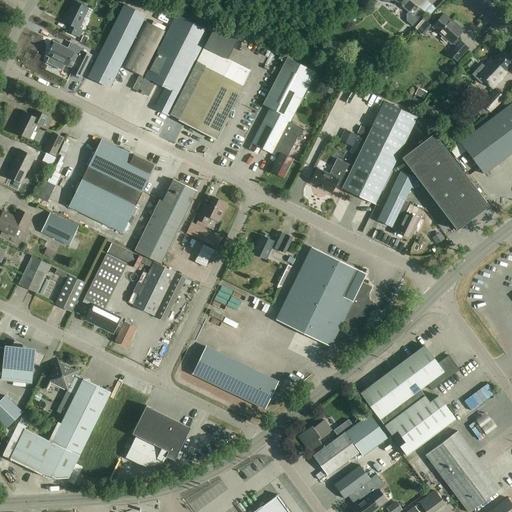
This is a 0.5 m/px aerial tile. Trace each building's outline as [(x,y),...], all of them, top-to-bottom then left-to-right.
[(382,0),(385,3),(392,2),(394,0),(408,12),(406,14),(407,21),(413,26),(425,13),(419,8),(425,1),(424,0),(382,0)] [(82,30),(81,30),(83,26),(80,25),(88,8),(74,1),(64,22),(71,25),(68,32),(79,37),(82,30)] [(125,5),(89,76),(110,87),(146,15),(125,5)] [(176,14),(145,77),(144,80),(139,77),(133,89),(138,91),(149,97),(155,85),(149,82),(151,80),(165,87),(155,108),(169,116),(180,94),(213,25),(185,11),(182,17),(176,14)] [(459,42),(456,39),(463,31),(444,14),(432,27),(451,44),(452,43),(456,46),(449,54),(457,61),(469,48),(460,41),(459,42)] [(143,77),(165,32),(145,22),(123,67),(143,77)] [(216,24),(170,115),(179,119),(178,120),(216,139),(251,70),(228,59),(240,36),(216,24)] [(85,45),(89,38),(84,36),(80,43),(85,45)] [(54,42),(47,56),(50,58),(48,63),(63,70),(65,65),(74,69),(72,73),(81,77),(92,54),(83,50),(80,55),(75,53),(75,52),(54,42)] [(503,53),(500,50),(492,59),(490,57),(475,73),(492,89),(502,78),(502,77),(506,73),(504,71),(511,62),(511,60),(511,59),(504,52),(503,53)] [(304,129),(290,122),(306,90),(315,73),(287,58),(278,75),(263,104),(270,108),(252,143),(249,149),(259,154),(262,149),(277,156),(276,158),(277,159),(271,171),(284,178),(293,160),(287,157),(298,136),(300,137),(304,129)] [(365,86),(372,82),(368,76),(361,80),(365,86)] [(418,88),(415,95),(423,99),(426,92),(418,88)] [(490,114),(505,99),(496,90),(481,105),(490,114)] [(375,204),(401,150),(417,117),(384,101),(352,166),(337,159),(330,174),(317,169),(310,183),(331,193),(336,184),(342,187),(342,188),(375,204)] [(484,174),(511,153),(511,103),(460,142),(484,174)] [(42,126),(48,116),(37,110),(33,117),(24,112),(14,132),(29,139),(36,123),(42,126)] [(340,139),(352,145),(358,134),(345,128),(340,139)] [(55,157),(65,138),(53,132),(44,151),(55,157)] [(436,133),(404,157),(459,230),(491,205),(436,133)] [(98,150),(70,208),(124,234),(144,192),(156,168),(102,141),(98,150)] [(67,158),(70,149),(64,147),(61,156),(67,158)] [(29,169),(35,157),(19,149),(12,164),(13,164),(8,176),(21,182),(27,169),(29,169)] [(39,168),(45,171),(49,164),(43,161),(39,168)] [(418,179),(401,171),(390,193),(404,200),(410,188),(413,189),(418,179)] [(177,231),(197,191),(173,179),(162,200),(159,199),(134,250),(161,263),(177,231)] [(390,193),(377,220),(397,230),(396,232),(410,238),(414,230),(418,233),(424,221),(406,213),(411,203),(404,200),(390,193)] [(218,221),(227,203),(214,197),(210,205),(205,203),(197,219),(206,224),(210,217),(218,221)] [(25,231),(32,216),(19,209),(15,217),(4,211),(0,219),(0,228),(14,235),(18,227),(25,231)] [(70,245),(79,226),(51,212),(42,232),(70,245)] [(204,229),(196,225),(192,223),(187,234),(217,250),(223,239),(204,229)] [(288,247),(292,238),(285,234),(280,244),(261,235),(253,253),(266,259),(272,247),(285,253),(288,247)] [(440,234),(432,239),(437,246),(444,240),(440,234)] [(132,265),(137,255),(113,243),(108,253),(132,265)] [(362,328),(373,305),(368,303),(369,301),(368,297),(366,296),(371,287),(362,283),(366,274),(312,247),(295,280),(276,319),(331,346),(344,319),(362,328)] [(52,259),(55,252),(47,248),(44,255),(52,259)] [(137,269),(143,257),(140,256),(134,267),(137,269)] [(38,293),(44,280),(51,265),(33,257),(20,284),(38,293)] [(149,266),(152,261),(143,257),(141,262),(149,266)] [(166,321),(187,278),(153,262),(132,304),(166,321)] [(287,265),(277,285),(281,287),(291,267),(287,265)] [(66,279),(68,275),(57,270),(55,274),(66,279)] [(72,312),(86,283),(68,275),(55,304),(72,312)] [(113,334),(122,317),(93,303),(85,320),(113,334)] [(127,347),(137,328),(125,322),(115,341),(127,347)] [(165,340),(162,347),(167,349),(170,343),(165,340)] [(298,354),(300,349),(285,343),(283,348),(298,354)] [(11,351),(9,351),(6,376),(32,379),(35,353),(33,353),(33,352),(26,349),(27,348),(17,344),(14,351),(11,351)] [(438,363),(424,345),(360,393),(391,435),(398,430),(402,427),(440,398),(438,395),(430,402),(420,389),(427,384),(432,390),(460,369),(449,355),(438,363)] [(265,409),(278,382),(206,347),(193,374),(265,409)] [(22,419),(21,418),(13,434),(5,426),(1,430),(11,439),(3,455),(10,459),(51,479),(52,476),(56,478),(68,478),(111,392),(90,382),(89,379),(86,380),(83,379),(77,376),(80,370),(76,368),(74,370),(60,363),(61,361),(57,358),(42,389),(47,391),(52,382),(65,388),(64,391),(69,393),(69,392),(75,395),(61,423),(58,422),(49,441),(25,429),(33,413),(26,410),(22,419)] [(0,417),(8,425),(23,409),(7,394),(0,401),(0,417)] [(191,394),(189,398),(200,403),(202,399),(191,394)] [(402,427),(398,430),(408,442),(400,447),(406,455),(456,419),(440,398),(402,427)] [(191,428),(172,418),(146,405),(132,434),(136,436),(126,457),(145,467),(162,463),(166,456),(175,460),(191,428)] [(388,437),(373,416),(370,413),(352,426),(345,431),(344,432),(339,436),(313,455),(327,474),(360,450),(363,455),(388,437)] [(332,430),(324,420),(316,426),(313,428),(312,426),(298,436),(310,452),(321,443),(318,438),(320,437),(321,438),(332,430)] [(340,426),(344,432),(345,431),(352,426),(347,420),(340,426)] [(491,422),(478,424),(482,439),(494,437),(491,422)] [(458,431),(425,455),(468,511),(469,511),(501,488),(458,431)] [(217,445),(214,446),(216,452),(230,446),(225,435),(215,440),(217,445)] [(237,476),(244,486),(265,472),(257,461),(237,476)] [(370,479),(360,466),(334,485),(344,498),(348,496),(355,505),(351,508),(354,511),(374,511),(380,508),(388,502),(379,489),(385,484),(377,474),(370,479)] [(191,511),(201,511),(229,496),(223,486),(189,506),(191,511)] [(435,511),(446,504),(435,491),(419,503),(420,503),(407,511),(435,511)] [(288,511),(277,496),(255,511),(288,511)] [(511,511),(511,503),(508,498),(488,511),(511,511)] [(389,511),(400,511),(403,510),(396,501),(387,509),(389,511)]
